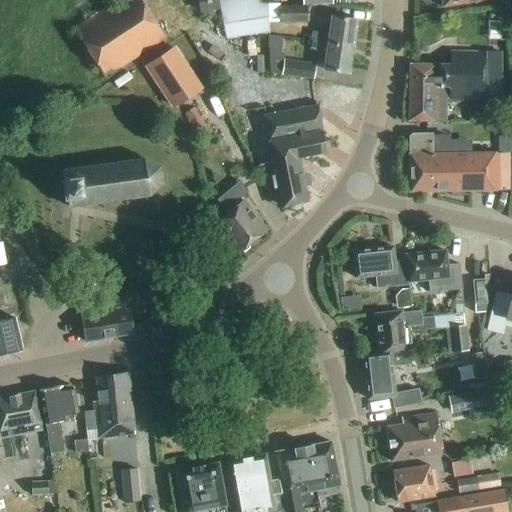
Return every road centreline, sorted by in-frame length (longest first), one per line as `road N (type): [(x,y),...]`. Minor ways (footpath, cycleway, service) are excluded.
road 1 (residential): [(347,426),(191,448),(178,430),(166,336)]
road 2 (tertiary): [(348,186),(385,86),(391,0)]
road 3 (tertiary): [(347,426),(320,340),(271,269)]
road 4 (tertiary): [(0,375),(166,336)]
road 5 (residential): [(511,235),(348,186)]
road 6 (tertiary): [(166,336),(271,269)]
